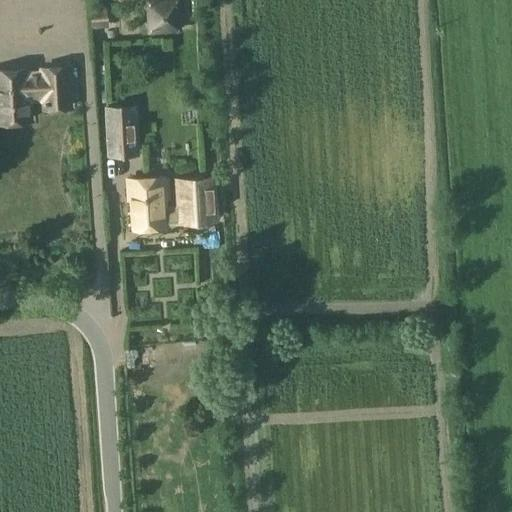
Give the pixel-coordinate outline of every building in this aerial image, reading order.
[(174,1),(149,2),(151,28),(176,26),(174,1)] [(109,22),(108,9),(93,10),(94,29),(102,28),(102,22),(109,22)] [(69,105),(67,67),(0,71),(0,120),(30,118),(29,99),(44,98),(45,106),(69,105)] [(108,156),(136,155),(133,108),(105,109),(108,156)] [(188,108),(173,109),(173,124),(189,123),(188,108)] [(202,178),(176,180),(177,204),(178,224),(178,225),(205,223),(205,221),(217,221),(215,177),(202,178)] [(131,208),(126,208),(127,227),(170,224),(178,224),(177,204),(169,205),(168,183),(131,185),(131,208)]
